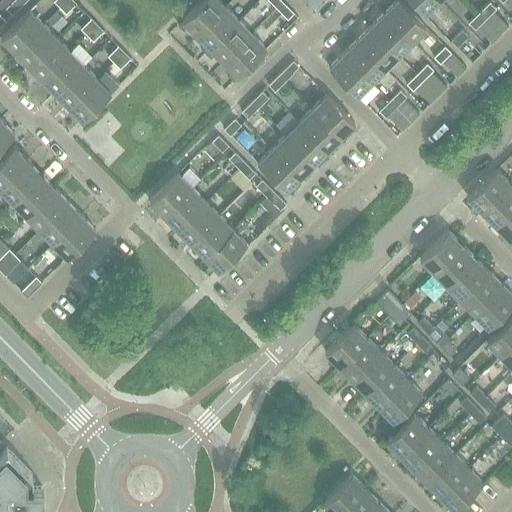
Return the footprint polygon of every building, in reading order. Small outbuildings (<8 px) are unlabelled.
[(18,0),(12,0),(6,7),(12,13),(22,3),(18,0)] [(65,0),(59,6),(65,13),(75,3),(72,0),(65,0)] [(219,0),(201,0),(177,24),(183,29),(188,25),(196,34),(225,6),(219,0)] [(400,0),(395,0),(384,12),(411,40),(426,26),(400,0)] [(413,0),(425,11),(436,0),(413,0)] [(277,8),(287,18),(294,12),(283,1),(277,8)] [(489,1),(479,10),(485,17),(495,7),(489,1)] [(205,52),(238,19),(225,6),(196,34),(205,42),(200,47),(205,52)] [(1,36),(15,51),(43,23),(29,9),(1,36)] [(56,10),(47,19),(58,30),(66,21),(56,10)] [(479,10),(469,21),(475,27),(476,25),(492,41),(501,32),(485,17),(479,10)] [(384,12),(370,25),(398,53),(411,40),(384,12)] [(80,28),(86,34),(96,24),(90,18),(80,28)] [(223,60),(251,33),(238,19),(205,52),(210,57),(215,52),(223,60)] [(15,51),(28,64),(56,37),(43,23),(15,51)] [(102,30),(96,24),(86,34),(92,40),(102,30)] [(370,25),(357,38),(384,66),(398,53),(370,25)] [(457,44),(468,34),(461,28),(451,38),(457,44)] [(266,47),(251,33),(223,60),(232,69),(227,74),(233,80),(266,47)] [(28,64),(41,78),(70,50),(56,37),(28,64)] [(357,38),(343,52),(370,80),(384,66),(357,38)] [(113,61),(123,51),(117,45),(107,55),(113,61)] [(450,52),(443,46),(434,55),(441,61),(450,52)] [(41,78),(55,91),(83,64),(70,50),(41,78)] [(129,58),(123,51),(113,61),(119,68),(129,58)] [(356,94),(370,80),(343,52),(328,66),(356,94)] [(292,59),(278,73),(284,80),(299,65),(292,59)] [(427,62),(417,72),(423,79),(433,69),(427,62)] [(55,91),(68,105),(96,77),(83,64),(55,91)] [(423,79),(417,72),(406,82),(412,89),(423,79)] [(278,73),(268,83),(274,89),(284,80),(278,73)] [(103,84),(96,77),(68,105),(82,119),(110,92),(109,91),(117,83),(111,76),(103,84)] [(400,89),(389,99),(396,105),(411,121),(419,113),(404,97),(406,95),(400,89)] [(261,90),(251,100),(257,106),(267,96),(261,90)] [(326,93),(311,107),(339,135),(353,121),(326,93)] [(389,99),(379,109),(385,115),(387,114),(402,129),(411,121),(396,105),(389,99)] [(251,100),(241,110),(247,116),(257,106),(251,100)] [(311,107),(298,120),(326,149),(339,135),(311,107)] [(230,133),(240,123),(234,117),(224,127),(230,133)] [(0,145),(13,133),(0,119),(0,145)] [(298,120),(284,134),(312,162),(326,149),(298,120)] [(211,140),(212,140),(222,150),(228,144),(218,134),(211,140)] [(284,134),(271,147),(299,175),(312,162),(284,134)] [(216,156),(222,150),(212,140),(206,146),(216,156)] [(0,158),(0,186),(27,160),(13,146),(0,158)] [(284,189),(299,175),(271,147),(257,161),(271,176),(284,189)] [(234,151),(228,157),(238,167),(244,161),(234,151)] [(0,186),(0,188),(12,201),(40,174),(27,160),(0,186)] [(244,161),(238,167),(248,177),(254,171),(244,161)] [(467,197),(482,211),(510,183),(496,168),(467,197)] [(150,200),(163,214),(191,186),(178,173),(150,200)] [(12,201),(25,215),(54,187),(40,174),(12,201)] [(261,178),(255,185),(265,194),(271,188),(261,178)] [(482,211),(495,224),(511,207),(511,184),(510,183),(482,211)] [(163,214),(176,227),(204,200),(191,186),(163,214)] [(25,215),(39,229),(67,201),(54,187),(25,215)] [(271,188),(265,194),(279,209),(285,202),(271,188)] [(176,227),(190,241),(218,213),(204,200),(176,227)] [(39,229),(52,242),(80,214),(67,201),(39,229)] [(511,207),(495,224),(508,238),(511,234),(511,207)] [(190,241),(203,255),(231,227),(218,213),(190,241)] [(94,229),(80,214),(52,242),(66,257),(94,229)] [(241,218),(231,227),(203,255),(217,269),(245,241),(238,234),(247,224),(241,218)] [(419,257),(433,271),(462,243),(448,229),(419,257)] [(433,271),(447,284),(475,257),(462,243),(433,271)] [(8,247),(0,255),(0,267),(14,253),(8,247)] [(14,253),(0,267),(0,268),(5,274),(20,260),(14,253)] [(447,284),(460,298),(488,270),(475,257),(447,284)] [(460,298),(473,312),(502,284),(488,270),(460,298)] [(35,274),(20,289),(27,296),(42,281),(35,274)] [(511,301),(511,294),(502,284),(473,312),(487,326),(511,301)] [(393,308),(399,302),(387,289),(380,295),(393,308)] [(414,290),(405,299),(410,305),(420,295),(414,290)] [(387,315),(393,308),(380,296),(374,302),(387,315)] [(403,318),(410,312),(399,302),(393,308),(403,318)] [(397,325),(403,319),(393,308),(387,315),(397,325)] [(511,314),(486,340),(500,354),(511,342),(511,314)] [(425,332),(431,326),(421,315),(415,322),(425,332)] [(324,350),(338,364),(367,337),(353,323),(324,350)] [(415,342),(421,336),(422,335),(411,325),(405,331),(415,342)] [(435,342),(442,336),(431,326),(425,332),(435,342)] [(425,352),(432,346),(421,336),(415,342),(425,352)] [(338,364),(352,378),(380,350),(367,337),(338,364)] [(449,355),(455,349),(445,338),(439,345),(449,355)] [(511,342),(500,354),(511,366),(511,342)] [(352,378),(365,392),(393,364),(380,350),(352,378)] [(365,392),(378,405),(407,378),(393,364),(365,392)] [(461,383),(467,377),(457,367),(451,373),(461,383)] [(451,394),(457,388),(447,377),(441,384),(451,394)] [(393,419),(396,422),(410,409),(407,405),(421,392),(407,378),(378,405),(392,419),(393,419)] [(475,385),(469,391),(479,401),(485,395),(475,385)] [(468,412),(475,405),(465,395),(458,401),(468,412)] [(485,395),(479,401),(489,412),(495,405),(485,395)] [(479,422),(485,416),(475,405),(468,412),(479,422)] [(385,439),(399,454),(428,426),(414,411),(413,412),(410,409),(396,422),(399,425),(385,439)] [(506,429),(511,423),(502,412),(496,419),(506,429)] [(499,435),(506,429),(495,419),(489,425),(499,435)] [(399,454),(413,467),(441,439),(428,426),(399,454)] [(510,446),(511,443),(511,435),(506,429),(499,436),(510,446)] [(413,467),(426,481),(454,453),(441,439),(413,467)] [(0,453),(0,511),(32,511),(42,511),(41,511),(42,511),(43,486),(42,486),(42,487),(32,487),(32,473),(6,447),(0,453)] [(426,481),(439,494),(468,466),(454,453),(426,481)] [(482,481),(468,466),(439,494),(453,509),(482,481)] [(323,501),(333,511),(341,511),(366,488),(352,473),(323,501)] [(341,511),(368,511),(379,501),(366,488),(341,511)] [(368,511),(389,511),(379,501),(368,511)]
